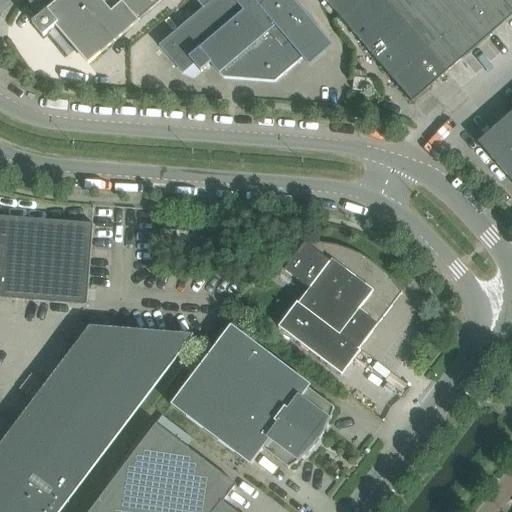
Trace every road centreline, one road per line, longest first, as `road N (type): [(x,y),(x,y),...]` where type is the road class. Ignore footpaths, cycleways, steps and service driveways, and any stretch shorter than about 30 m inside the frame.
road 1 (unclassified): [(396,162),(349,148),(46,124),(0,105)]
road 2 (unclassified): [(0,150),(43,165),(343,188),(379,200)]
road 3 (unclassified): [(472,360),(508,310),(511,274),(490,237),(437,182),(396,162)]
road 4 (unclassified): [(379,200),(417,223),(456,269),(476,304),(472,360)]
road 5 (unclassified): [(357,511),(472,360)]
road 6 (unclassified): [(396,162),(511,67)]
